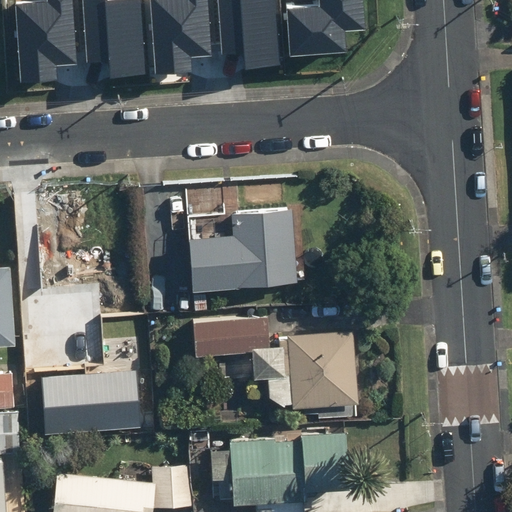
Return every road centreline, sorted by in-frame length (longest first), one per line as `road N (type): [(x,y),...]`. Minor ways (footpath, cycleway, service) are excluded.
road 1 (residential): [(451,115),(0,141)]
road 2 (tertiary): [(475,511),(451,115)]
